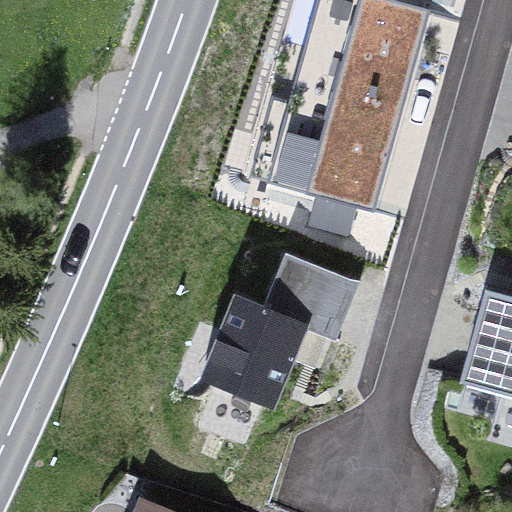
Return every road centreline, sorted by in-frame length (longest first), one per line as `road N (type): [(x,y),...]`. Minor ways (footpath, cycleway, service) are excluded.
road 1 (residential): [(367,489),(508,0)]
road 2 (secondary): [(0,454),(187,0)]
